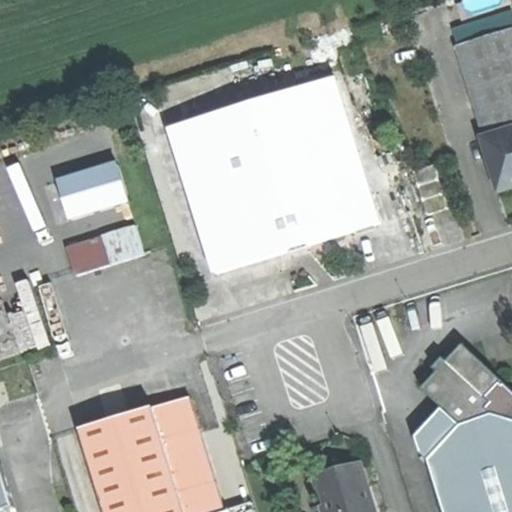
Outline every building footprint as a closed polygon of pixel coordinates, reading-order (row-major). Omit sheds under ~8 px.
[(511,32),(458,50),(486,142),(511,133),(511,32)] [(337,79),(175,127),(218,268),(304,242),(381,219),(337,79)] [(511,133),(486,142),(502,194),(511,190),(511,133)] [(435,164),(415,170),(428,211),(448,205),(435,164)] [(120,165),(61,184),(74,223),(132,204),(120,165)] [(139,229),(105,240),(114,269),(148,258),(139,229)] [(463,427),(486,412),(493,405),(487,399),(502,383),(464,347),(451,362),(440,373),(425,391),(463,427)] [(440,365),(436,369),(440,373),(451,362),(446,358),(440,365)] [(511,392),(502,383),(487,399),(493,405),(486,412),(511,421),(511,392)] [(190,401),(154,411),(185,511),(224,511),(207,454),(190,401)] [(185,511),(154,411),(81,433),(105,511),(185,511)] [(511,511),(511,421),(486,412),(463,427),(430,463),(444,511),(511,511)] [(373,511),(359,467),(340,474),(318,481),(328,511),(373,511)] [(0,511),(3,511),(2,508),(9,505),(0,476),(0,511)]
